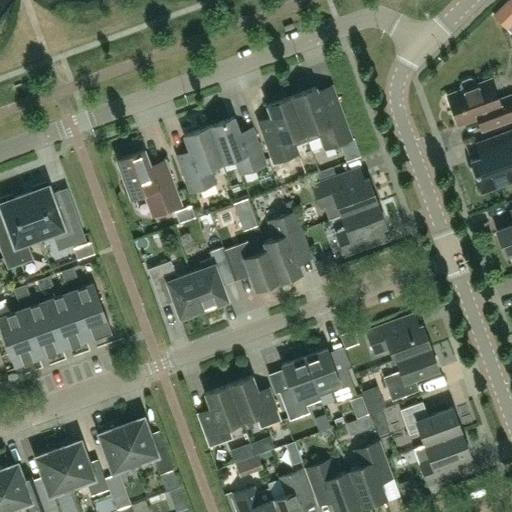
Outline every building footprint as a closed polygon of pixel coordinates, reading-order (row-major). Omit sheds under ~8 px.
[(511,0),(510,0),(509,0),(494,15),(507,28),(511,22),(511,0)] [(460,85),(462,89),(447,95),(458,125),(477,118),(482,131),(511,119),(511,94),(498,99),(491,78),(476,84),(474,80),(470,78),(462,81),(460,85)] [(291,96),(308,141),(320,137),(324,149),(352,139),(332,85),(317,90),(316,87),(291,96)] [(308,141),(291,96),(267,105),(271,116),(258,121),(273,163),(298,153),(296,145),(308,141)] [(233,117),(209,126),(222,162),(234,157),(240,173),(265,163),(252,128),(251,128),(252,131),(243,134),(239,132),(233,117)] [(222,162),(209,126),(184,135),(190,151),(188,154),(179,158),(178,155),(177,155),(190,191),(215,182),(210,168),(212,165),(222,162)] [(511,130),(477,143),(482,157),(471,161),(482,191),(511,179),(511,130)] [(144,149),(117,159),(131,197),(144,192),(153,215),(181,205),(165,161),(150,166),(144,149)] [(277,186),(290,181),(285,168),(272,172),(277,186)] [(341,215),(377,202),(369,178),(364,180),(359,168),(312,185),(320,207),(336,201),(341,215)] [(24,194),(39,236),(53,231),(59,248),(85,239),(73,206),(58,212),(47,181),(32,186),(34,190),(24,194)] [(39,236),(24,194),(14,197),(12,194),(0,198),(0,204),(9,230),(0,233),(0,245),(8,267),(32,258),(26,241),(39,236)] [(253,198),(219,206),(223,226),(249,220),(249,219),(257,217),(253,198)] [(290,201),(285,203),(289,213),(294,211),(290,201)] [(377,202),(341,215),(345,226),(338,229),(336,233),(344,254),(386,239),(381,227),(386,225),(377,202)] [(201,206),(193,209),(196,217),(204,214),(201,206)] [(511,210),(511,212),(511,224),(496,230),(505,255),(511,252),(511,210)] [(275,237),(264,241),(278,281),(300,272),(292,250),(306,244),(294,211),(289,213),(268,220),(275,237)] [(248,240),(224,249),(232,271),(247,266),(255,289),(278,281),(264,241),(263,242),(266,249),(253,254),(248,240)] [(232,271),(224,249),(223,246),(209,251),(212,257),(199,262),(201,268),(190,272),(203,308),(213,304),(217,307),(224,305),(225,300),(227,299),(219,276),(232,271)] [(203,308),(190,272),(180,276),(175,274),(170,260),(147,268),(161,306),(174,301),(179,316),(182,316),(186,319),(193,316),(194,311),(203,308)] [(76,276),(73,266),(61,271),(64,280),(76,276)] [(53,284),(49,275),(37,279),(41,289),(53,284)] [(93,282),(68,291),(86,340),(111,331),(107,318),(106,318),(93,282)] [(29,293),(26,284),(14,288),(17,297),(29,293)] [(86,340),(68,291),(45,300),(63,348),(86,340)] [(63,348),(45,300),(21,309),(39,357),(63,348)] [(39,357),(21,309),(0,316),(0,326),(14,366),(39,357)] [(394,360),(430,346),(422,324),(418,325),(414,313),(366,330),(375,353),(390,348),(394,360)] [(430,346),(394,360),(396,359),(400,370),(383,377),(392,400),(419,390),(414,378),(438,369),(430,346)] [(304,356),(317,390),(330,385),(336,402),(357,395),(346,367),(335,371),(327,348),(304,356)] [(317,390),(304,356),(282,364),(290,387),(279,391),(289,419),(309,412),(303,395),(317,390)] [(228,384),(241,420),(255,415),(260,428),(281,420),(269,387),(258,391),(252,375),(228,384)] [(241,420),(228,384),(205,392),(210,408),(196,413),(209,446),(233,438),(228,425),(241,420)] [(425,444),(461,431),(452,407),(428,416),(422,401),(400,409),(409,434),(420,430),(425,444)] [(381,409),(371,413),(379,435),(389,431),(381,409)] [(370,414),(346,423),(350,435),(374,426),(370,414)] [(143,417),(121,425),(134,461),(153,454),(160,473),(173,469),(161,435),(150,438),(143,417)] [(134,461),(121,425),(100,433),(113,469),(134,461)] [(461,431),(425,444),(430,458),(419,462),(428,484),(460,473),(455,460),(470,455),(461,431)] [(58,448),(71,484),(93,476),(79,440),(58,448)] [(360,465),(348,470),(361,506),(386,497),(380,481),(393,477),(380,440),(354,450),(360,465)] [(303,467),(294,442),(283,446),(292,471),(303,467)] [(71,484),(58,448),(37,456),(50,492),(71,484)] [(343,511),(361,506),(348,470),(336,474),(330,459),(305,468),(318,504),(331,499),(335,511),(343,511)] [(16,463),(0,469),(0,485),(8,507),(30,500),(16,463)] [(287,493),(273,498),(277,511),(303,511),(302,508),(314,504),(301,468),(281,476),(287,493)] [(105,478),(110,493),(126,487),(120,472),(105,478)] [(110,493),(105,478),(87,484),(93,500),(110,493)] [(0,510),(8,507),(0,485),(0,510)] [(277,511),(273,498),(259,503),(253,485),(231,494),(237,511),(277,511)]
